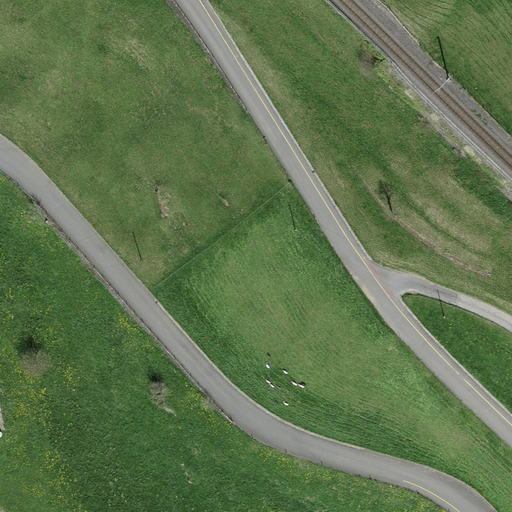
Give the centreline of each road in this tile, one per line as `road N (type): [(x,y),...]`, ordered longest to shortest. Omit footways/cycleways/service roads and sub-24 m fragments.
road 1 (unclassified): [(473,511),(429,484),(288,441),(245,416),(0,152)]
road 2 (unclassified): [(185,0),(385,308),(511,436)]
road 3 (track): [(366,282),(410,283),(511,325)]
